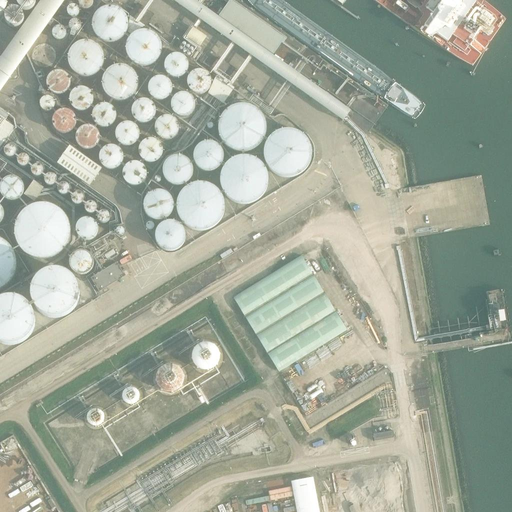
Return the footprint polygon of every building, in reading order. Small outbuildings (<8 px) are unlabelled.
[(19,13),(22,16),(26,17),(30,17),(34,14),(36,11),(36,7),(35,3),(32,0),(21,0),(20,1),(17,5),(17,9),(19,13)] [(128,26),(128,22),(128,19),(127,16),(125,12),(123,10),(121,7),(118,6),(115,5),(111,4),(108,4),(105,5),(101,6),(99,8),(96,11),(94,13),(93,17),(92,20),(92,23),(93,27),(94,30),(96,33),(98,35),(101,37),(104,39),(107,40),(111,40),(114,39),(117,38),(120,37),(123,34),(125,32),(127,29),(128,26)] [(7,30),(10,33),(14,34),(18,33),(22,31),(24,27),(24,23),(23,19),(20,16),(16,15),(12,15),(8,17),(5,21),(5,26),(7,30)] [(71,31),(71,29),(70,26),(69,24),(68,23),(67,22),(64,20),(60,19),(58,20),(55,20),(52,22),(51,24),(50,26),(49,30),(49,34),(51,38),(53,40),(55,41),(59,42),(61,42),(64,41),(67,39),(69,38),(70,36),(71,33),(71,31)] [(163,49),(163,45),(163,42),(161,38),(160,35),(157,32),(155,30),(151,28),(148,27),(144,27),(141,27),(137,28),(134,30),(131,32),(129,35),(127,38),(126,41),(125,45),(126,48),(126,52),(128,55),(130,58),(132,60),(135,62),(139,64),(142,64),(146,65),(149,64),(153,63),(156,61),(158,58),(160,55),(162,52),(163,49)] [(105,58),(105,57),(105,54),(104,50),(102,47),(99,44),(96,42),(92,40),(89,39),(85,39),(81,39),(78,41),(75,43),(73,44),(70,47),(69,51),(68,54),(67,58),(68,61),(69,65),(71,68),(73,71),(77,74),(79,75),(82,76),(86,76),(90,76),(93,75),(96,74),(99,71),(102,68),(103,65),(104,61),(105,58)] [(57,54),(57,53),(56,51),(56,49),(54,46),(53,44),(49,42),(47,41),(44,41),(41,41),(39,42),(37,43),(35,45),(34,47),(33,49),(32,53),(32,56),(33,58),(35,62),(37,64),(39,65),(42,66),(44,66),(47,66),(49,65),(51,64),(53,63),(54,61),(56,58),(57,54)] [(189,67),(190,65),(189,62),(189,60),(187,57),(186,55),(184,54),(181,52),(179,52),(176,52),(174,52),(171,53),(169,54),(167,56),(166,58),(165,60),(164,63),(164,66),(164,68),(165,71),(167,73),(169,75),(171,76),(173,77),(176,77),(179,77),(181,77),(183,75),(186,74),(187,72),(189,70),(189,67)] [(138,82),(138,81),(138,78),(137,74),(135,71),(133,69),(130,67),(127,65),(124,64),(120,64),(116,65),(113,66),(111,67),(108,70),(106,73),(105,75),(104,78),(104,81),(104,85),(105,88),(106,90),(108,94),(111,96),(115,98),(119,99),(121,99),(123,99),(127,98),(130,96),(133,94),(135,92),(137,89),(138,86),(138,82)] [(71,82),(71,81),(71,79),(70,76),(68,73),(66,71),(64,70),(60,69),(57,69),(55,70),(52,71),(51,72),(49,74),(48,76),(47,79),(47,81),(47,84),(48,86),(50,89),(52,91),(54,92),(56,93),(58,93),(61,93),(63,93),(66,91),(68,90),(69,88),(70,86),(71,84),(71,82)] [(211,83),(212,81),(211,78),(211,75),(209,73),(207,71),(205,70),(202,69),(200,69),(197,69),(194,70),(192,71),(190,73),(189,76),(188,78),(188,81),(188,83),(189,86),(190,88),(192,90),(195,92),(197,92),(200,93),(202,92),(205,92),(207,90),(209,88),(211,86),(211,83)] [(173,87),(173,86),(172,84),(172,82),(171,80),(169,78),(166,75),(163,75),(161,74),(158,74),(156,75),(154,76),(152,78),(151,79),(149,81),(149,84),(148,86),(149,90),(150,93),(151,94),(153,96),(155,97),(157,98),(159,99),(162,99),(165,98),(168,96),(170,94),(172,92),(172,89),(173,87)] [(210,90),(216,94),(215,97),(225,102),(233,88),(216,79),(210,90)] [(94,99),(94,98),(94,96),(93,94),(91,90),(89,88),(87,87),(83,86),(80,86),(77,86),(75,88),(73,89),(71,91),(70,93),(69,95),(69,98),(69,100),(69,103),(71,105),(72,107),(74,109),(76,110),(79,111),(81,111),(84,111),(86,110),(88,109),(90,108),(93,104),(94,101),(94,99)] [(195,104),(195,103),(195,101),(194,99),(193,97),(192,95),(188,93),(184,92),(182,92),(179,92),(176,95),(173,98),(172,101),(172,103),(172,105),(173,107),(175,111),(178,114),(181,114),(183,115),(185,115),(188,114),(191,111),(194,108),(195,106),(195,104)] [(54,104),(54,103),(54,100),(52,98),(50,96),(47,96),(44,96),(42,98),(40,100),(39,103),(40,106),(41,108),(44,110),(46,111),(49,111),(52,109),(54,107),(54,104)] [(157,111),(156,106),(155,104),(154,102),(150,99),(147,98),(145,98),(142,98),(140,99),(136,101),(135,103),(133,105),(133,107),(132,109),(132,112),(132,114),(133,116),(135,119),(138,121),(141,122),(143,123),(145,123),(148,122),(151,121),(153,120),(155,118),(156,115),(157,113),(157,111)] [(117,115),(117,112),(116,110),(115,108),(114,106),(111,104),(109,103),(107,103),(105,102),(103,103),(100,103),(98,105),(96,106),(94,108),(93,110),(93,112),(93,115),(93,118),(94,120),(95,122),(97,124),(99,125),(101,126),(103,127),(106,127),(110,126),(112,125),(114,123),(116,120),(117,118),(117,115)] [(261,129),(261,125),(261,120),(260,116),(258,112),(255,109),(252,106),(248,104),(244,103),(240,102),(236,103),(232,104),(228,105),(224,108),(221,111),(219,114),(217,118),(217,123),(217,127),(218,131),(219,135),(221,138),(224,142),(228,144),(232,146),(236,147),(240,147),(244,146),(248,145),(252,143),(255,140),(258,137),(260,133),(261,129)] [(77,122),(77,121),(77,119),(77,117),(75,114),(74,113),(72,111),(70,110),(66,109),(63,109),(61,110),(57,112),(55,114),(54,116),(53,118),(53,121),(54,125),(55,127),(56,129),(60,132),(63,133),(65,133),(68,133),(70,132),(73,130),(75,128),(76,126),(77,124),(77,122)] [(180,127),(180,126),(179,122),(179,121),(177,118),(174,116),(173,115),(169,114),(166,114),(164,115),(160,117),(158,119),(157,121),(156,123),(156,126),(156,130),(157,132),(159,135),(161,136),(163,137),(165,138),(168,139),(170,138),(172,138),(174,137),(176,135),(178,134),(179,131),(180,129),(180,127)] [(139,134),(139,133),(139,131),(138,128),(137,127),(135,125),(133,123),(131,122),(128,121),(126,121),(122,122),(118,125),(117,127),(116,128),(115,131),(115,133),(116,138),(117,140),(118,142),(122,144),(126,145),(128,145),(131,145),(133,144),(135,142),(137,141),(138,139),(139,136),(139,134)] [(100,136),(100,133),(99,131),(97,127),(95,126),(93,125),(89,124),(86,124),(84,125),(81,126),(79,128),(78,130),(77,132),(77,135),(77,137),(77,139),(78,141),(80,144),(83,146),(86,147),(88,147),(90,147),(93,146),(95,145),(97,144),(98,142),(99,140),(100,136)] [(307,156),(307,152),(307,147),(306,143),(304,140),(301,136),(298,133),(294,131),(290,130),(286,129),(282,130),(278,131),(274,132),(270,135),(267,138),(265,141),(263,145),(263,150),(263,154),(263,158),(265,162),(267,165),(270,169),(274,171),(278,173),(282,174),(286,174),(290,173),(294,172),(298,170),(301,167),(304,164),(306,160),(307,156)] [(162,150),(162,147),(161,145),(159,141),(157,139),(155,138),(151,137),(149,138),(146,138),(144,139),(142,141),(140,143),(139,145),(138,147),(138,149),(138,151),(139,154),(140,156),(141,158),(144,160),(145,161),(150,162),(152,161),(155,161),(158,159),(160,157),(161,155),(162,153),(162,150)] [(5,146),(6,148),(8,150),(11,150),(14,149),(15,146),(14,143),(12,141),(9,141),(6,143),(5,146)] [(102,164),(70,142),(57,160),(89,182),(102,164)] [(217,155),(217,152),(216,150),(215,147),(213,145),(212,144),(209,143),(207,142),(204,142),(202,142),(199,142),(197,143),(195,145),(193,147),(192,150),(191,152),(191,154),(191,157),(192,159),(193,162),(194,163),(196,165),(198,166),(203,168),(207,167),(209,167),(211,166),(213,164),(215,162),(216,160),(217,157),(217,155)] [(124,156),(124,154),(123,152),(122,149),(120,147),(117,145),(114,144),(112,144),(109,144),(107,145),(103,147),(101,149),(100,151),(100,153),(99,155),(100,158),(100,160),(101,162),(102,164),(104,165),(106,167),(108,168),(111,168),(113,168),(116,167),(119,165),(121,163),(123,161),(123,158),(124,156)] [(19,155),(20,158),(22,159),(25,159),(28,158),(29,155),(28,152),(25,150),(23,150),(20,152),(19,155)] [(184,170),(184,167),(183,165),(182,163),(180,160),(179,159),(176,158),(174,157),(171,157),(169,157),(166,158),(162,160),(160,163),(159,165),(158,168),(158,170),(158,173),(159,175),(161,177),(162,179),(164,181),(166,182),(169,182),(172,183),(175,182),(177,181),(179,180),(181,178),(182,176),(183,174),(184,170)] [(262,180),(262,175),(261,171),(259,167),(256,164),(252,161),(248,159),(243,157),(239,157),(235,158),(231,159),(227,161),(224,164),(221,168),(219,171),(218,175),(218,180),(218,185),(220,189),(222,193),(224,196),(228,198),(232,201),(237,202),(241,202),(245,201),(249,200),(252,198),(256,196),(258,193),(260,189),(262,184),(262,180)] [(33,165),(34,168),(36,170),(39,170),(41,168),(42,165),(41,162),(39,161),(36,161),(34,162),(33,165)] [(146,173),(146,169),(145,167),(143,165),(140,162),(138,161),(135,161),(131,161),(128,163),(126,164),(125,166),(123,168),(123,170),(122,172),(123,175),(123,177),(125,181),(129,183),(131,184),(133,185),(135,185),(138,184),(140,183),(142,181),(144,179),(145,178),(146,175),(146,173)] [(46,174),(47,177),(49,179),(52,179),(54,177),(55,175),(54,172),(52,170),(49,170),(47,172),(46,174)] [(25,187),(24,185),(24,182),(21,179),(20,177),(18,176),(14,175),(11,175),(9,176),(7,177),(5,178),(3,180),(2,182),(1,184),(1,187),(1,191),(3,193),(4,195),(7,198),(10,199),(12,199),(14,199),(17,198),(19,197),(21,196),(23,194),(24,192),(24,190),(25,187)] [(59,183),(60,186),(62,188),(65,188),(67,186),(68,184),(67,181),(65,179),(62,179),(60,181),(59,183)] [(35,200),(44,187),(34,180),(25,193),(35,200)] [(217,207),(217,202),(216,198),(214,194),(211,191),(207,188),(203,186),(199,185),(194,184),(190,185),(186,186),(182,188),(179,191),(176,194),(174,198),(173,202),(173,207),(173,211),(174,215),(176,219),(179,222),(182,225),(186,227),(190,228),(194,229),(198,229),(203,228),(207,225),(210,224),(213,220),(215,216),(217,212),(217,207)] [(73,194),(74,196),(76,198),(79,198),(81,196),(82,194),(81,191),(79,189),(76,189),(74,191),(73,194)] [(167,205),(167,202),(166,200),(165,197),(163,195),(161,193),(159,192),(156,192),(154,192),(152,192),(149,193),(146,194),(145,195),(143,197),(142,200),(141,202),(141,205),(141,207),(142,210),(143,212),(145,214),(147,216),(149,217),(152,217),(154,218),(157,217),(159,217),(161,216),(163,214),(165,212),(166,210),(167,207),(167,205)] [(87,203),(87,206),(90,208),(93,208),(95,206),(96,203),(95,201),(93,199),(90,199),(88,200),(87,203)] [(69,237),(70,232),(69,226),(68,221),(65,217),(62,212),(58,209),(53,206),(48,205),(43,204),(38,204),(33,205),(28,208),(24,211),(20,214),(17,219),(15,224),(14,229),(14,234),(15,239),(17,244),(20,249),(24,253),(28,256),(33,258),(38,259),(43,259),(49,259),(54,257),(58,254),(62,251),(65,247),(68,242),(69,237)] [(99,213),(100,215),(102,217),(105,217),(108,215),(109,213),(108,210),(105,208),(103,208),(100,210),(99,213)] [(100,228),(100,225),(100,223),(99,220),(98,218),(96,216),(94,215),(91,214),(89,213),(86,214),(84,214),(81,215),(79,217),(78,219),(77,222),(76,224),(76,227),(77,229),(78,232),(79,234),(81,235),(84,236),(86,237),(89,237),(91,237),(94,236),(96,234),(98,233),(99,230),(100,228)] [(180,238),(180,235),(179,233),(178,230),(176,228),(175,227),(172,226),(170,225),(167,225),(165,225),(162,226),(158,228),(156,230),(155,233),(154,235),(154,237),(154,240),(155,242),(156,245),(157,246),(159,248),(162,250),(166,251),(170,250),(172,250),(174,249),(176,247),(178,245),(179,243),(180,240),(180,238)] [(15,266),(15,261),(15,256),(14,252),(12,247),(9,243),(5,240),(1,237),(0,236),(0,285),(1,285),(5,283),(9,279),(12,275),(14,271),(15,266)] [(93,264),(93,261),(93,258),(92,256),(90,254),(88,252),(86,251),(83,250),(81,250),(78,251),(76,252),(74,254),(72,256),(71,258),(71,261),(71,264),(72,266),(74,268),(76,270),(78,271),(81,272),(83,272),(86,272),(88,270),(90,268),(92,266),(93,264)] [(244,316),(312,274),(301,256),(232,298),(244,316)] [(116,263),(91,279),(99,292),(107,288),(125,277),(120,268),(116,263)] [(50,313),(57,315),(63,315),(70,312),(75,308),(79,302),(80,295),(80,288),(77,282),(73,277),(67,273),(60,272),(54,272),(47,275),(42,279),(38,285),(37,291),(37,298),(40,305),(44,310),(50,313)] [(256,335),(324,293),(312,274),(244,316),(256,335)] [(267,353),(335,311),(324,293),(256,335),(267,353)] [(0,338),(4,341),(11,343),(18,342),(24,340),(29,335),(33,330),(35,323),(34,316),(32,310),(27,305),(21,301),(15,299),(8,300),(1,302),(0,303),(0,338)] [(279,372),(347,330),(335,311),(267,353),(279,372)] [(216,359),(216,356),(216,353),(215,350),(213,347),(211,345),(208,343),(205,342),(202,342),(199,342),(196,342),(194,344),(191,345),(189,348),(188,350),(187,353),(186,356),(186,359),(187,362),(189,365),(190,367),(193,369),(195,370),(198,371),(201,372),(204,371),(207,370),(210,369),(212,367),(214,364),(215,362),(216,359)] [(181,381),(182,378),(181,375),(180,372),(178,369),(176,367),(174,365),(171,364),(168,364),(165,364),(162,364),(159,366),(157,367),(155,370),(153,372),(152,375),(152,378),(152,381),(153,384),(154,387),(156,389),(158,391),(161,392),(164,393),(167,394),(170,393),(173,392),(175,391),(178,389),(179,386),(181,384),(181,381)] [(139,401),(139,399),(139,396),(138,394),(136,391),(134,390),(132,388),(129,388),(126,388),(124,388),(122,390),(120,391),(118,394),(117,396),(117,399),(117,401),(118,404),(120,406),(122,408),(124,409),(127,410),(129,410),(132,409),(134,408),(136,406),(138,404),(139,401)] [(105,423),(106,420),(105,417),(104,415),(103,413),(101,411),(98,410),(96,409),(93,409),(91,410),(88,411),(86,413),(85,415),(84,418),(83,420),(84,423),(85,425),(86,428),(88,429),(91,431),(93,431),(96,431),(99,431),(101,429),(103,428),(105,425),(105,423)] [(392,435),(373,437),(374,445),(393,442),(392,435)] [(321,511),(315,474),(293,478),(299,511),(321,511)]
